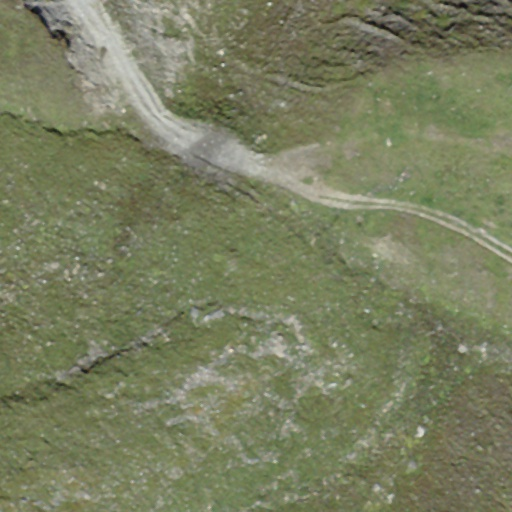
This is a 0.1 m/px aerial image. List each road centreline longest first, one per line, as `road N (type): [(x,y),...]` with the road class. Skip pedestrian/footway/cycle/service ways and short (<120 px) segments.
road 1 (track): [(224,165),(320,128),(473,95),(511,111)]
road 2 (track): [(69,0),(149,122),(224,165)]
